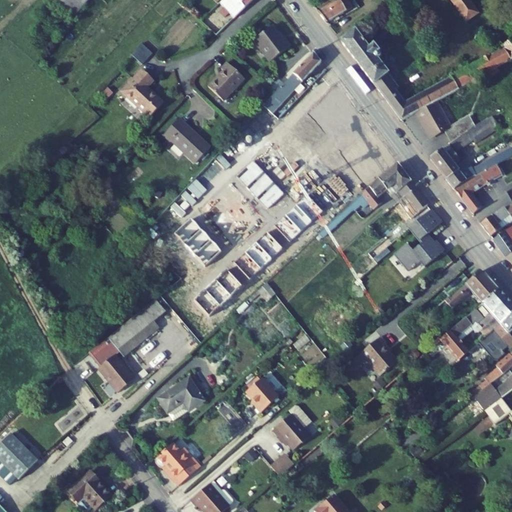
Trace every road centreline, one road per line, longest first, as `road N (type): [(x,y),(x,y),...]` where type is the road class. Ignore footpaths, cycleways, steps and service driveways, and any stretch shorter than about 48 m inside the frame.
road 1 (secondary): [(293,0),(511,285)]
road 2 (track): [(0,242),(108,429)]
